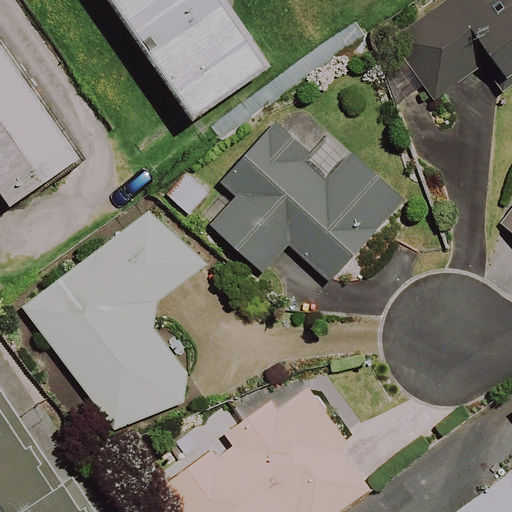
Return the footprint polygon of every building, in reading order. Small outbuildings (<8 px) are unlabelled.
[(268,66),(221,0),(109,0),(192,119),(268,66)] [(511,0),(452,0),(395,38),(435,99),(484,67),(499,90),(511,81),(511,0)] [(0,49),(0,196),(9,210),(78,162),(0,49)] [(324,176),(270,127),(217,187),(224,193),(198,221),(260,277),(286,248),(327,284),(398,205),(343,155),(324,176)] [(198,273),(152,213),(21,312),(118,440),(189,386),(138,318),(198,273)] [(340,511),(370,492),(346,456),(349,454),(305,389),(162,486),(179,511),(340,511)] [(0,511),(26,511),(56,489),(2,412),(9,407),(0,394),(0,511)] [(511,511),(511,469),(453,511),(511,511)] [(71,511),(56,489),(26,511),(71,511)]
